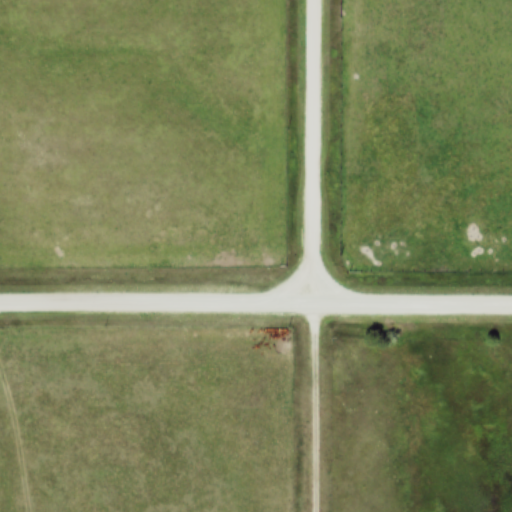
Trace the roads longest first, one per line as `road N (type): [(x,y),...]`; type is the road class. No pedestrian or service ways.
road 1 (residential): [(511,302),(0,301)]
road 2 (residential): [(317,511),(316,0)]
